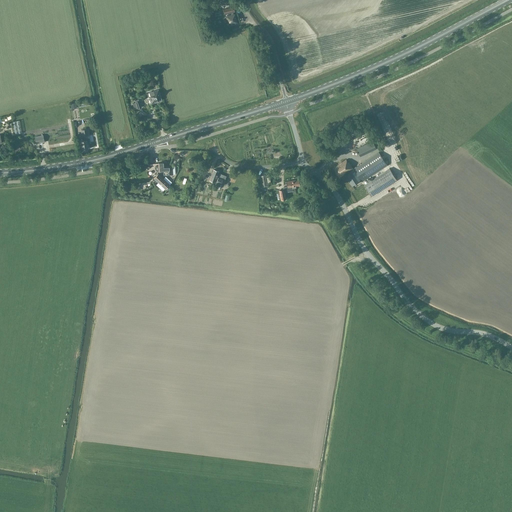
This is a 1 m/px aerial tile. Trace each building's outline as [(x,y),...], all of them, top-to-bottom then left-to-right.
[(225,9),(223,9),(224,14),(226,14),(226,16),(228,26),(237,24),(235,14),(234,15),(233,12),(235,12),(234,7),(225,9)] [(162,100),(158,89),(149,92),(150,96),(148,97),(151,104),(158,101),(162,100)] [(135,102),(132,103),(134,109),(137,108),(141,107),(139,101),(135,102)] [(83,140),(80,141),(81,149),(88,148),(87,144),(90,143),(89,135),(88,135),(87,129),(81,130),(83,140)] [(35,137),(36,144),(44,142),(43,135),(35,137)] [(360,156),(376,148),(373,141),(357,149),(360,156)] [(362,182),(387,165),(379,152),(354,169),(349,162),(347,160),(346,159),(341,162),(333,168),(340,179),(345,175),(352,186),(361,180),(362,182)] [(159,166),(156,166),(156,171),(159,171),(163,171),(163,174),(163,175),(169,175),(173,174),(173,168),(169,169),(169,166),(165,166),(165,163),(159,163),(159,166)] [(389,168),(364,185),(369,193),(395,176),(389,168)] [(215,182),(219,171),(214,169),(210,180),(215,182)] [(169,185),(170,184),(158,173),(154,178),(165,189),(166,189),(169,192),(172,189),(169,185)] [(223,185),(227,176),(220,173),(215,186),(214,188),(219,189),(221,184),(223,185)] [(267,174),(260,175),(262,186),(269,185),(268,182),(271,182),(270,175),(267,175),(267,174)] [(284,189),(285,192),(293,191),(292,187),(300,185),(300,180),(287,181),(288,186),(283,186),(284,189)]
